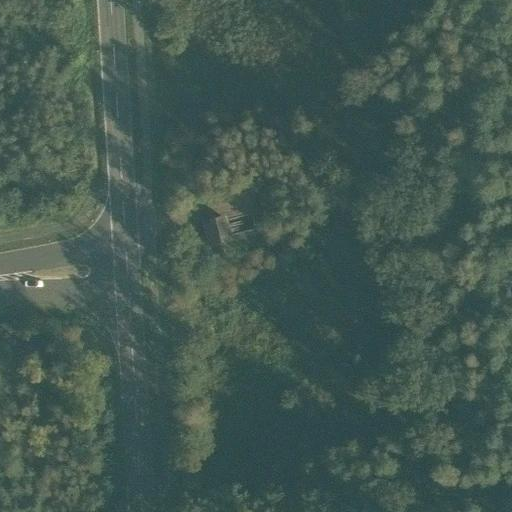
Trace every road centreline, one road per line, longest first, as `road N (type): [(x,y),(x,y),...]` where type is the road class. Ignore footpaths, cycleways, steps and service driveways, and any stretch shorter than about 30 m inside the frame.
road 1 (secondary): [(128,263),(109,0)]
road 2 (secondary): [(143,511),(128,263)]
road 3 (tertiary): [(0,274),(128,263)]
